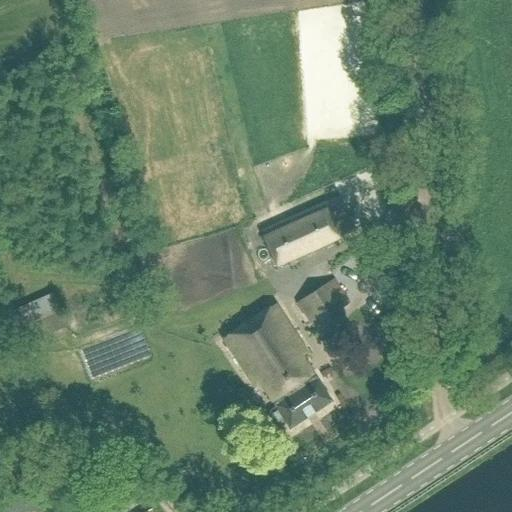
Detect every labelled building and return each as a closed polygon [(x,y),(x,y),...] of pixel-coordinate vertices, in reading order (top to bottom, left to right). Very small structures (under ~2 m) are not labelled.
[(340,197),(327,203),(342,236),(355,230),(340,197)] [(262,232),(277,265),(342,236),(327,203),(262,232)] [(312,329),(322,323),(351,304),(334,279),(297,303),(312,329)] [(330,402),(301,357),(306,353),(274,305),(223,339),(255,388),(261,384),(276,407),(269,411),(269,416),(274,424),(278,424),(284,420),(289,429),(330,402)] [(340,346),(334,335),(322,342),(328,353),(340,346)]
